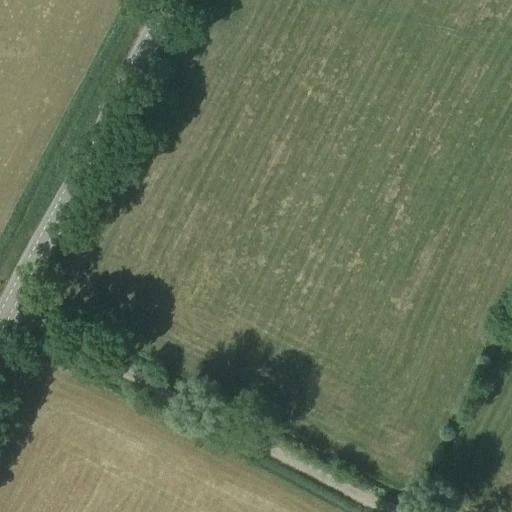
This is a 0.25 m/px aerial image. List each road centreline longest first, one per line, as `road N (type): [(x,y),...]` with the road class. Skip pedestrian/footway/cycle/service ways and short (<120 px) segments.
road 1 (track): [(386,511),(5,310)]
road 2 (tertiary): [(0,321),(170,0)]
